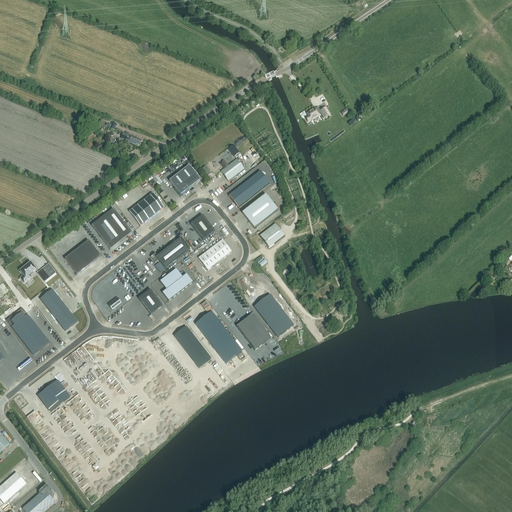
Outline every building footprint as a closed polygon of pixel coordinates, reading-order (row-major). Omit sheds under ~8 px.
[(315,108),(306,113),(308,117),(305,119),(308,123),(311,121),(312,121),(320,117),(318,115),(320,113),(324,119),(330,115),(325,108),(320,111),(319,110),(316,111),(315,108)] [(115,131),(117,125),(112,123),(109,128),(115,131)] [(142,141),(138,139),(139,139),(128,135),(123,133),(121,139),(128,141),(128,142),(136,145),(136,144),(140,146),(142,141)] [(233,145),(228,149),(234,157),(239,153),(233,145)] [(224,161),(222,162),(218,156),(217,157),(217,156),(214,158),(214,159),(210,162),(215,168),(219,164),(224,170),(221,172),(228,182),(244,170),(237,160),(228,167),(224,161)] [(169,182),(180,196),(200,181),(189,166),(169,182)] [(260,172),(229,197),(238,209),(270,184),(260,172)] [(164,209),(153,194),(129,213),(140,227),(164,209)] [(266,195),(242,214),(254,229),(278,211),(266,195)] [(132,233),(113,209),(91,226),(110,250),(132,233)] [(203,216),(191,225),(203,241),(215,232),(203,216)] [(262,239),(269,249),(285,236),(278,227),(262,239)] [(155,254),(150,257),(155,264),(158,261),(165,270),(190,251),(181,239),(158,257),(155,254)] [(77,276),(101,257),(88,241),(65,260),(77,276)] [(198,259),(208,271),(231,253),(222,241),(198,259)] [(26,277),(22,280),(26,285),(33,279),(31,277),(38,272),(33,265),(22,273),(26,277)] [(166,290),(162,294),(168,302),(193,283),(186,275),(182,278),(176,270),(160,282),(166,290)] [(43,271),(38,275),(45,283),(49,279),(43,271)] [(24,289),(26,293),(29,291),(31,294),(41,287),(36,281),(24,289)] [(5,282),(0,285),(0,297),(1,297),(0,294),(0,293),(5,290),(7,293),(11,289),(5,282)] [(151,315),(163,306),(150,290),(138,299),(151,315)] [(40,300),(65,332),(77,322),(52,291),(40,300)] [(270,295),(254,308),(278,338),(294,326),(270,295)] [(108,305),(112,311),(122,304),(117,298),(108,305)] [(33,356),(49,344),(22,309),(6,321),(33,356)] [(211,313),(195,325),(226,365),(242,352),(211,313)] [(271,339),(252,315),(236,327),(255,351),(271,339)] [(186,327),(174,336),(198,368),(210,359),(186,327)] [(42,395),(39,397),(51,412),(70,398),(57,382),(42,394),(42,395)] [(0,453),(9,445),(0,434),(0,453)] [(0,487),(0,500),(4,505),(26,485),(17,473),(0,487)] [(53,494),(47,486),(40,493),(41,494),(23,510),(24,511),(45,511),(55,503),(50,497),(53,494)] [(7,511),(13,507),(9,502),(3,508),(7,511)]
